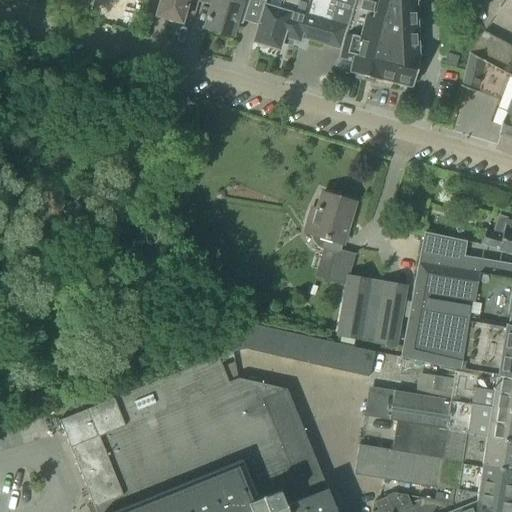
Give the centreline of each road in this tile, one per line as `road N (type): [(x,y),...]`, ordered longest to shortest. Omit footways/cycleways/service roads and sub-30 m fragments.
road 1 (unclassified): [(414,138),(0,17)]
road 2 (residential): [(414,138),(432,56),(430,0)]
